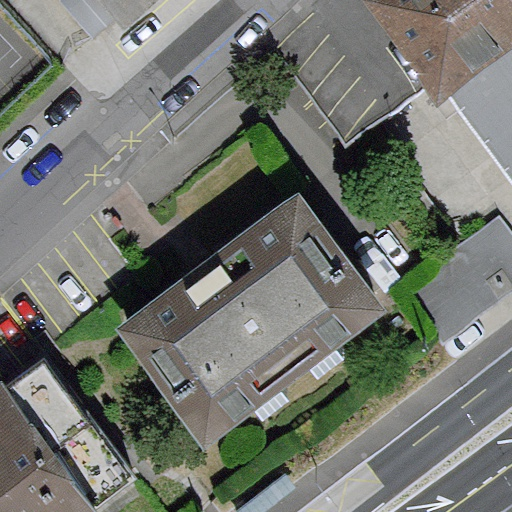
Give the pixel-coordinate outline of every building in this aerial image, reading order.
[(82,0),(116,36),(155,0),(82,0)] [(511,0),(340,0),(412,99),(434,89),(511,199),(511,0)] [(294,176),(118,311),(214,436),(390,301),(294,176)] [(448,324),(511,284),(511,212),(416,271),(448,324)] [(36,341),(0,368),(0,511),(109,511),(146,484),(36,341)]
